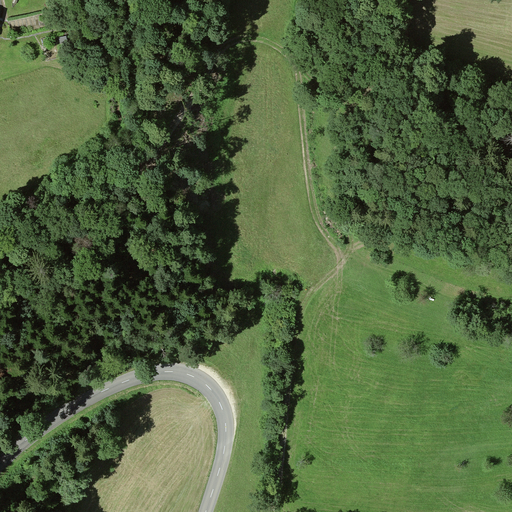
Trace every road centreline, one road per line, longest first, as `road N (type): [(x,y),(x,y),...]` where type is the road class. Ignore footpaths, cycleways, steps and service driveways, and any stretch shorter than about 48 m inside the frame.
road 1 (track): [(0,231),(153,158),(221,44),(248,36),(289,58),(314,209),(343,256)]
road 2 (tertiary): [(0,464),(50,421),(114,384),(154,372),(187,374),(209,387),(225,421),(206,511)]
road 3 (track): [(270,511),(297,313),(343,256)]
road 4 (track): [(343,256),(511,305)]
